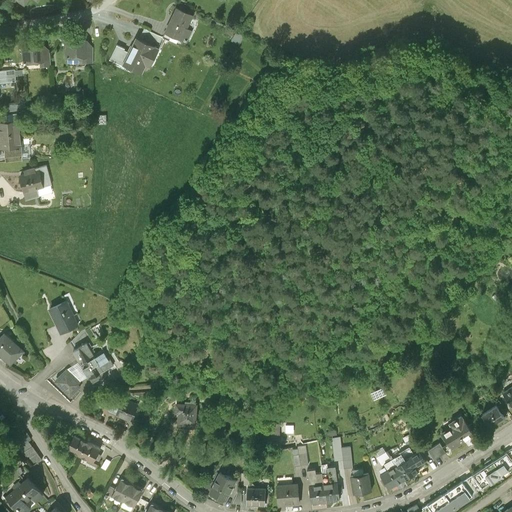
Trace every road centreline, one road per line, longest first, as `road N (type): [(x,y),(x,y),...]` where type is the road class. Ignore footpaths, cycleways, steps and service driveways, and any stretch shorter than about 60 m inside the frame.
road 1 (track): [(511,154),(381,295),(343,321),(228,364)]
road 2 (residential): [(30,403),(120,447),(196,511)]
road 3 (residential): [(383,511),(511,433)]
road 4 (residential): [(30,403),(24,424),(79,511)]
